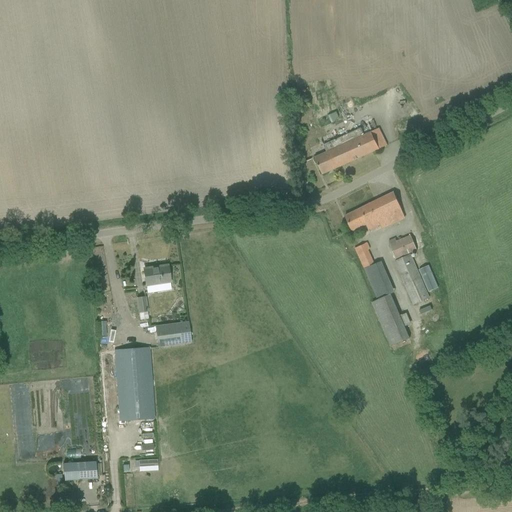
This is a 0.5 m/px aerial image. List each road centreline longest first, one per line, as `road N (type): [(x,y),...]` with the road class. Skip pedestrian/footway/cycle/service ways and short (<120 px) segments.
road 1 (unclassified): [(0,251),(309,205),(511,105)]
road 2 (track): [(511,476),(229,511)]
